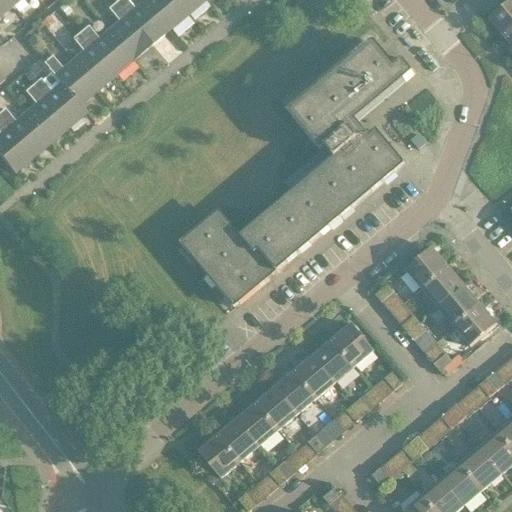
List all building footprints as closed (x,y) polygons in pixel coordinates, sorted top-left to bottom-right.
[(0,0),(0,18),(12,8),(5,0),(0,0)] [(125,0),(120,0),(116,4),(152,47),(170,32),(144,1),(134,10),(125,0)] [(188,17),(173,0),(145,0),(144,1),(170,32),(188,17)] [(173,0),(188,17),(206,2),(203,0),(173,0)] [(511,0),(489,21),(505,40),(511,34),(511,0)] [(152,47),(116,4),(108,10),(118,23),(108,31),(134,62),(152,47)] [(48,18),(42,23),(47,29),(53,24),(48,18)] [(87,27),(80,34),(116,77),(134,62),(108,31),(98,40),(87,27)] [(116,77),(80,34),(72,40),(83,53),(72,61),(98,92),(116,77)] [(33,36),(26,41),(30,46),(37,41),(33,36)] [(240,246),(233,238),(215,216),(180,245),(191,258),(196,253),(211,272),(206,276),(226,300),(231,296),(240,306),(279,273),(277,270),(287,262),(289,264),(310,247),(308,244),(319,235),(329,227),(331,229),(353,211),(350,209),(371,191),(374,194),(395,176),(393,173),(399,168),(397,165),(402,161),(377,132),(370,138),(353,119),(401,78),(405,83),(414,75),(414,76),(415,75),(403,60),(402,61),(395,67),(378,48),(368,56),(364,51),(340,71),(345,76),(335,84),(326,91),(322,86),(298,106),(302,111),(292,120),(317,149),(327,141),(330,146),(326,149),(335,159),(339,156),(343,161),(240,246)] [(43,64),(60,85),(61,84),(80,107),(81,107),(98,92),(72,61),(62,70),(52,57),(43,64)] [(61,84),(60,85),(51,93),(40,80),(32,87),(69,130),(87,114),(81,107),(80,107),(61,84)] [(35,106),(25,114),(51,145),(69,130),(32,87),(25,93),(35,106)] [(4,110),(0,113),(0,120),(33,160),(51,145),(25,114),(15,123),(4,110)] [(0,158),(14,175),(33,160),(0,120),(0,158)] [(410,142),(418,151),(425,145),(418,136),(410,142)] [(405,272),(422,291),(449,268),(432,249),(405,272)] [(465,287),(449,268),(422,291),(438,310),(465,287)] [(375,297),(382,304),(394,294),(387,287),(375,297)] [(480,306),(465,287),(438,310),(454,329),(480,306)] [(480,306),(454,329),(470,349),(497,326),(480,306)] [(402,328),(408,336),(420,326),(414,318),(402,328)] [(332,342),(355,369),(374,353),(352,326),(332,342)] [(426,333),(420,326),(408,336),(414,343),(426,333)] [(443,339),(437,344),(442,350),(448,346),(443,339)] [(355,369),(332,342),(313,358),(336,385),(355,369)] [(446,356),(434,366),(440,374),(442,372),(452,364),(446,356)] [(336,385),(313,358),(294,374),(317,401),(336,385)] [(452,364),(442,372),(447,377),(464,363),(459,358),(452,364)] [(294,374),(275,390),(298,417),(317,401),(294,374)] [(395,393),(402,386),(392,374),(385,381),(395,393)] [(494,375),(487,381),(497,393),(504,387),(494,375)] [(489,399),(497,393),(487,381),(479,387),(489,399)] [(256,406),(279,433),(298,417),(275,390),(256,406)] [(361,400),(354,407),(364,419),(371,412),(361,400)] [(237,422),(260,449),(279,433),(256,406),(237,422)] [(356,425),(364,419),(354,407),(346,413),(356,425)] [(456,407),(449,413),(459,425),(466,419),(456,407)] [(451,431),(459,425),(449,413),(441,419),(451,431)] [(218,437),(241,464),(260,449),(237,422),(218,437)] [(511,422),(498,434),(511,449),(511,422)] [(323,432),(316,438),(326,450),(333,444),(323,432)] [(511,468),(511,449),(498,434),(479,450),(502,477),(511,468)] [(241,464),(218,437),(199,454),(221,481),(241,464)] [(318,456),(326,450),(316,438),(308,444),(318,456)] [(418,439),(411,445),(421,457),(428,451),(418,439)] [(413,463),(421,457),(411,445),(403,451),(413,463)] [(502,477),(479,450),(460,466),(483,492),(502,477)] [(285,464),(277,470),(287,482),(295,476),(285,464)] [(464,508),(483,492),(460,466),(441,482),(464,508)] [(280,488),(287,482),(277,470),(270,476),(280,488)] [(382,489),(390,483),(380,471),(372,477),(382,489)] [(422,498),(434,511),(459,511),(464,508),(441,482),(422,498)] [(323,499),(330,507),(342,497),(335,489),(323,499)] [(247,511),(251,511),(256,508),(247,496),(239,502),(247,511)] [(434,511),(422,498),(405,511),(434,511)]
